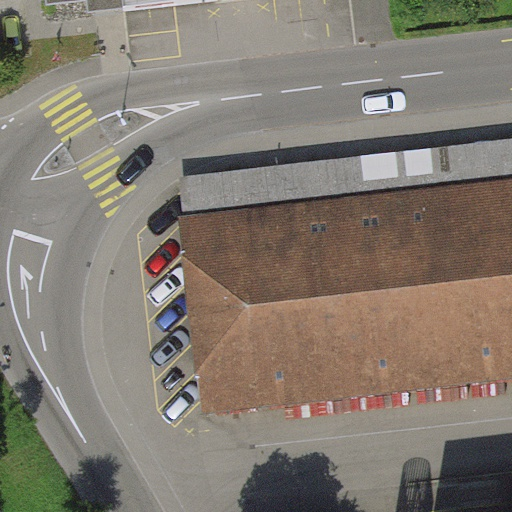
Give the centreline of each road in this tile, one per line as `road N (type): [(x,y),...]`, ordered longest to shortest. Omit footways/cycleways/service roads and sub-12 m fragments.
road 1 (tertiary): [(29,212),(55,175),(93,145),(156,117),(511,66)]
road 2 (tertiary): [(29,212),(18,261),(25,328),(55,396),(126,511)]
